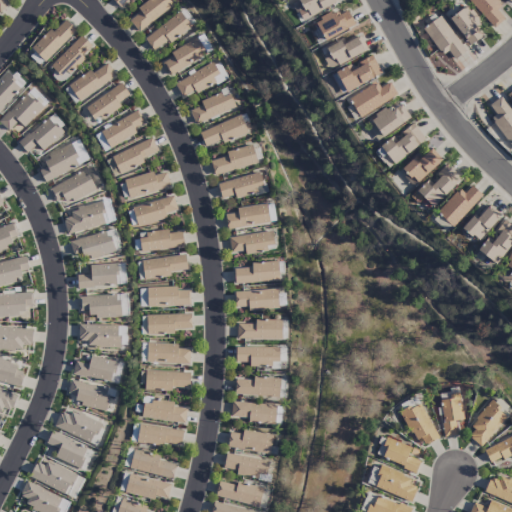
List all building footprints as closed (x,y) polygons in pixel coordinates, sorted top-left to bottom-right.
[(0,0),(0,12),(8,4),(3,0),(0,0)] [(111,0),(122,10),(130,0),(111,0)] [(138,33),(173,5),(168,0),(148,0),(127,18),(138,33)] [(302,20),(339,0),(338,0),(296,0),(300,8),(297,10),(302,20)] [(467,0),(493,29),(508,16),(493,0),(467,0)] [(485,36),(467,6),(449,16),(467,46),(485,36)] [(144,39),(155,53),(190,25),(178,11),(144,39)] [(338,14),(336,11),(315,20),(323,40),(354,27),(347,11),(338,14)] [(449,63),(465,52),(440,16),(423,28),(449,63)] [(76,31),(63,18),(31,49),(43,62),(76,31)] [(49,67),(62,80),(93,48),(80,35),(49,67)] [(367,50),(359,35),(342,45),(340,41),(320,52),(330,69),(367,50)] [(206,56),(197,40),(160,59),(168,75),(206,56)] [(357,62),(360,67),(352,71),(349,65),(335,72),(345,92),(381,74),(371,55),(357,62)] [(216,60),(173,84),(182,100),(225,76),(216,60)] [(68,86),(79,102),(115,76),(106,63),(92,73),(89,70),(68,86)] [(0,77),(0,109),(23,85),(7,70),(0,77)] [(348,99),(359,118),(397,95),(389,82),(379,88),(376,83),(348,99)] [(84,108),(94,122),(130,97),(120,83),(84,108)] [(24,127),(47,103),(31,88),(0,120),(0,123),(8,131),(17,121),(24,127)] [(199,100),(201,106),(189,110),(194,124),(235,109),(228,90),(199,100)] [(487,106),(494,116),(489,119),(509,145),(511,142),(511,112),(500,97),(487,106)] [(366,120),(376,138),(410,121),(400,102),(366,120)] [(94,135),(103,152),(136,133),(133,130),(144,123),(137,110),(94,135)] [(36,145),(41,151),(65,131),(51,115),(17,143),(26,153),(36,145)] [(221,140),(223,143),(247,133),(240,115),(198,132),(204,147),(221,140)] [(380,148),(393,165),(425,139),(411,122),(380,148)] [(88,160),(77,140),(41,159),(45,167),(38,170),(45,183),(88,160)] [(157,152),(152,140),(110,155),(117,174),(144,164),(142,158),(157,152)] [(256,165),(252,148),(209,158),(213,175),(256,165)] [(403,176),(412,186),(441,161),(431,148),(416,161),(413,158),(401,169),(405,174),(403,176)] [(461,179),(445,164),(434,175),(435,175),(417,194),(432,208),(461,179)] [(165,171),(153,175),(151,171),(123,180),(129,199),(170,186),(165,171)] [(235,200),(265,191),(259,171),(216,184),(221,199),(234,195),(235,200)] [(49,187),(57,205),(93,191),(85,172),(49,187)] [(452,227),(482,195),(471,185),(464,193),(459,188),(436,212),(452,227)] [(137,227),(167,217),(165,213),(177,210),(172,195),(131,208),(137,227)] [(107,223),(102,201),(68,211),(70,217),(62,219),(67,235),(107,223)] [(464,230),(476,241),(500,216),(487,204),(464,230)] [(267,225),(266,205),(236,206),(236,213),(225,214),(226,227),(267,225)] [(490,239),(487,237),(476,251),(494,265),(511,242),(511,226),(504,220),(490,239)] [(18,236),(14,224),(0,228),(0,251),(13,248),(10,239),(18,236)] [(113,252),(107,230),(68,242),(72,255),(80,252),(83,262),(113,252)] [(182,232),(168,233),(168,231),(139,232),(139,250),(182,249),(182,232)] [(228,238),(231,254),(244,251),(245,255),(274,250),(270,231),(228,238)] [(187,269),(184,254),(140,261),(143,281),(170,276),(170,272),(187,269)] [(0,284),(21,280),(19,272),(28,270),(25,257),(0,262),(0,284)] [(76,276),(77,287),(124,284),(123,279),(118,279),(117,263),(89,265),(89,275),(76,276)] [(233,265),(234,284),(278,282),(278,263),(233,265)] [(139,307),(190,306),(189,290),(177,291),(176,287),(138,288),(139,307)] [(278,309),(277,290),(234,291),(234,308),(247,308),(247,310),(278,309)] [(0,316),(25,314),(24,307),(33,306),(32,292),(0,294),(0,316)] [(119,317),(118,295),(80,296),(80,311),(88,311),(88,318),(119,317)] [(173,334),(173,329),(191,329),(190,314),(145,315),(146,335),(173,334)] [(236,339),(281,340),(282,320),(252,320),(252,324),(236,324),(236,339)] [(119,325),(78,325),(78,346),(118,346),(119,325)] [(0,349),(21,352),(22,345),(30,346),(32,330),(0,327),(0,349)] [(189,349),(177,348),(178,344),(146,343),(146,363),(188,364),(189,349)] [(235,362),(248,362),(248,366),(279,367),(279,348),(235,347),(235,362)] [(72,374),(111,383),(116,362),(90,355),(88,364),(75,361),(72,374)] [(0,382),(19,387),(23,372),(15,370),(17,363),(0,358),(0,382)] [(188,390),(189,373),(144,371),(144,389),(188,390)] [(253,380),(235,379),(234,395),(279,397),(280,378),(253,377),(253,380)] [(79,405),(103,412),(109,390),(70,380),(66,395),(81,398),(79,405)] [(16,396),(0,389),(0,413),(2,408),(11,411),(16,396)] [(458,393),(437,397),(445,437),(457,435),(454,421),(463,420),(458,393)] [(185,423),(186,408),(173,407),(174,401),(143,398),(141,419),(185,423)] [(480,448),(509,411),(505,407),(503,410),(490,400),(469,426),(475,431),(469,438),(480,448)] [(276,406),(231,401),(230,417),(248,419),(247,423),(274,425),(276,406)] [(412,441),(422,437),(424,444),(436,440),(422,404),(411,408),(410,406),(400,410),(412,441)] [(60,412),(54,429),(92,442),(99,421),(70,411),(69,415),(60,412)] [(162,446),(162,444),(180,446),(182,430),(138,425),(136,443),(162,446)] [(272,435),(240,431),(240,434),(229,433),(227,448),(269,454),(272,435)] [(511,436),(483,450),(489,464),(511,454),(511,436)] [(415,472),(420,461),(407,456),(410,448),(384,437),(376,456),(415,472)] [(173,478),(175,464),(158,460),(159,455),(132,450),(129,470),(173,478)] [(223,468),(235,471),(234,475),(266,481),(269,461),(225,453),(223,468)] [(37,462),(29,477),(65,495),(75,475),(47,460),(44,466),(37,462)] [(410,502),(418,483),(381,468),(373,487),(410,502)] [(153,500),(154,496),(166,499),(170,484),(129,474),(124,493),(153,500)] [(483,494),(511,504),(511,481),(500,477),(498,481),(489,477),(483,494)] [(236,485),(218,481),(215,497),(258,507),(263,488),(237,482),(236,485)] [(63,499),(25,482),(19,496),(27,499),(24,506),(37,511),(59,511),(63,505),(61,504),(63,499)] [(365,511),(409,511),(411,509),(377,496),(372,508),(368,506),(365,511)] [(147,511),(145,511),(147,507),(121,498),(116,511),(147,511)] [(251,511),(213,502),(210,511),(251,511)] [(511,511),(511,509),(488,502),(486,508),(472,503),(468,511),(511,511)]
